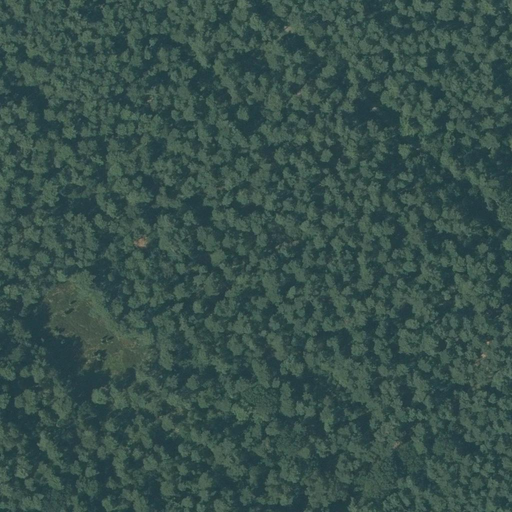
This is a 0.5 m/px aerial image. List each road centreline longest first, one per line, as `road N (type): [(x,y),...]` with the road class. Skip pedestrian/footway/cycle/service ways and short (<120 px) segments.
road 1 (unclassified): [(255,0),(511,233)]
road 2 (track): [(342,511),(511,390)]
